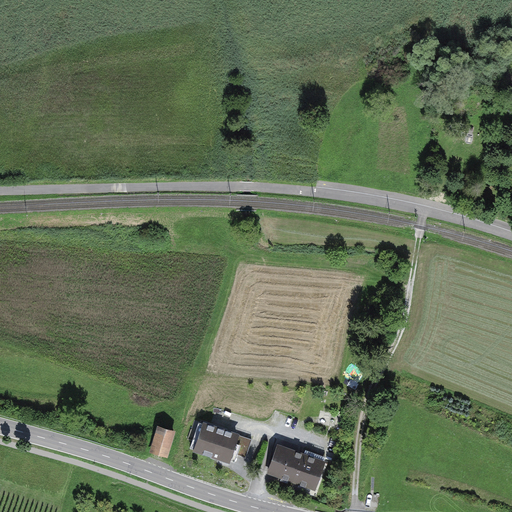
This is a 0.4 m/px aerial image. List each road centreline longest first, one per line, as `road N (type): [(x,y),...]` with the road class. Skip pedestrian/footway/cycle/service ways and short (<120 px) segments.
road 1 (track): [(511,234),(426,202),(317,191),(216,185),(0,192)]
road 2 (track): [(426,202),(404,318),(362,416),(355,511)]
road 3 (primary): [(0,426),(272,511)]
